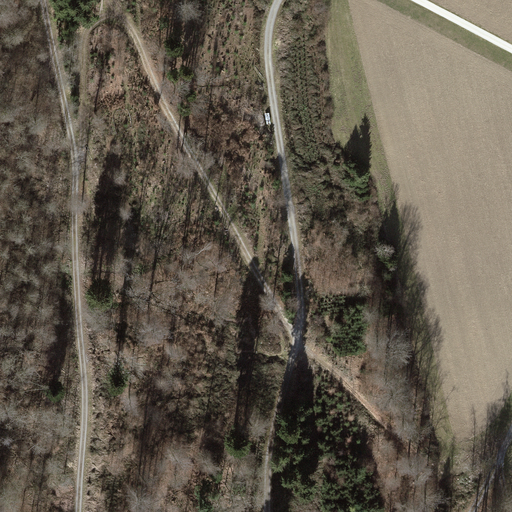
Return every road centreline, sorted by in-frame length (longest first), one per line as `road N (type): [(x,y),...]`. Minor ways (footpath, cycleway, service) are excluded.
road 1 (track): [(510,511),(498,462),(461,476),(413,461),(298,340),(118,15),(95,20),(81,39),(77,163)]
road 2 (track): [(276,0),(266,17),(265,51),(300,276),(298,340),(268,443),(266,511)]
road 3 (track): [(44,0),(77,163),(79,511)]
